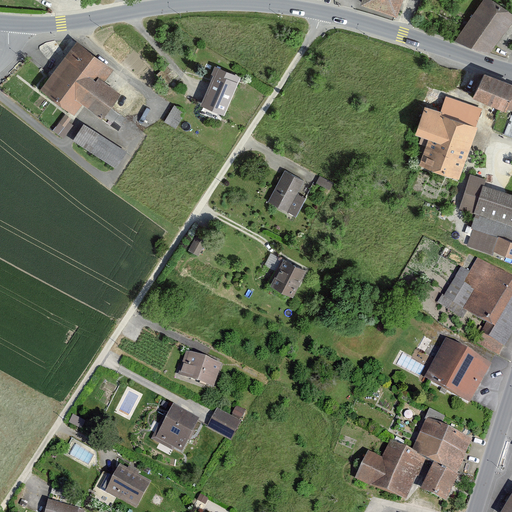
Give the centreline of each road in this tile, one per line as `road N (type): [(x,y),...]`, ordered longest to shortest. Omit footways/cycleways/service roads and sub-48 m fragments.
road 1 (residential): [(323,12),(0,511)]
road 2 (tertiary): [(7,21),(65,23),(226,0),(323,12)]
road 3 (tertiary): [(323,12),(511,71)]
road 4 (tertiary): [(475,511),(511,396)]
